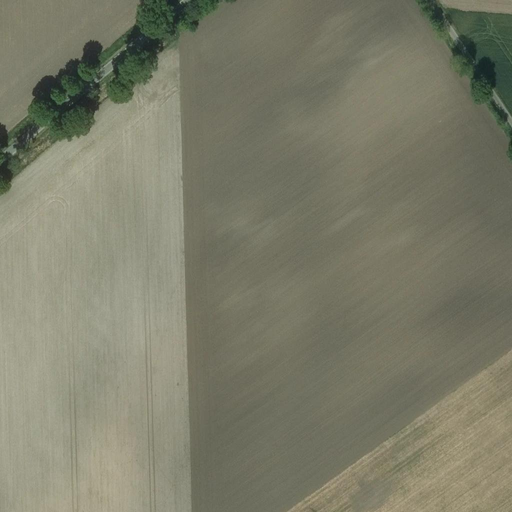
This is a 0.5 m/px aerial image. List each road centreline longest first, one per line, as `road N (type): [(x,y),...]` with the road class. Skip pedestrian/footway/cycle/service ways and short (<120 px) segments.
road 1 (unclassified): [(0,161),(189,0)]
road 2 (unclassified): [(429,0),(511,123)]
